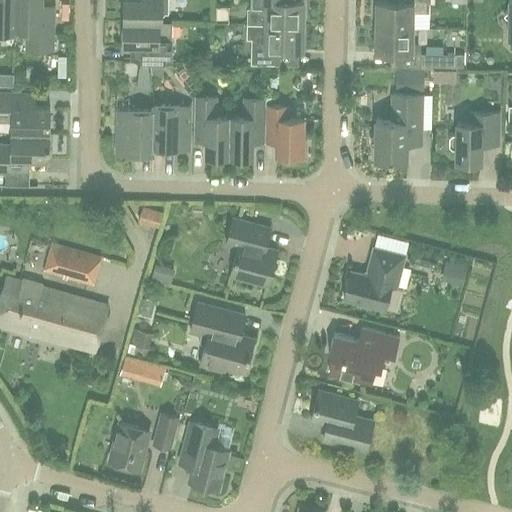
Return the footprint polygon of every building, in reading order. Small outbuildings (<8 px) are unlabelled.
[(0,0),(0,30),(16,31),(16,0),(0,0)] [(53,50),(54,20),(54,5),(42,4),(42,0),(16,0),(16,31),(16,29),(27,29),(27,38),(31,38),(31,49),(53,50)] [(124,0),(124,22),(160,22),(160,23),(162,23),(162,22),(162,17),(166,14),(169,14),(169,0),(124,0)] [(252,0),(252,9),(248,9),(248,24),(304,25),(304,0),(285,0),(252,0)] [(376,1),(376,27),(413,28),(414,13),(426,13),(426,3),(430,3),(430,0),(403,0),(404,2),(376,1)] [(173,26),(173,23),(162,22),(162,23),(160,23),(160,22),(124,22),(123,45),(139,45),(139,48),(141,51),(142,51),(142,61),(172,62),(173,26)] [(303,51),(304,25),(248,24),(248,25),(251,43),(251,64),(275,65),(275,50),(303,51)] [(413,54),(413,28),(376,27),(375,53),(413,54)] [(421,54),(421,68),(457,69),(457,55),(421,54)] [(166,80),(166,66),(153,66),(155,80),(166,80)] [(12,117),(12,133),(50,134),(50,108),(24,107),(24,93),(0,92),(0,107),(5,107),(5,117),(12,117)] [(408,130),(422,130),(422,94),(393,94),(392,120),(376,120),(376,135),(370,134),(370,145),(375,145),(375,160),(407,160),(408,130)] [(229,156),(230,116),(216,115),(217,97),(194,96),(194,126),(206,126),(205,156),(229,156)] [(254,127),(266,127),(266,105),(266,98),(244,97),(244,116),(230,116),(229,156),(253,157),(254,127)] [(153,155),(154,105),(153,105),(153,110),(117,110),(117,111),(118,111),(117,153),(116,153),(116,154),(153,155)] [(191,105),(154,105),(153,155),(154,155),(154,149),(184,150),(184,148),(183,148),(183,143),(190,129),(190,107),(191,107),(191,105)] [(289,106),(266,105),(266,127),(266,129),(278,129),(277,154),(290,154),(289,158),(306,158),(306,138),(302,138),(303,118),(288,118),(289,106)] [(499,112),(470,112),(470,122),(457,122),(456,134),(453,134),(450,137),(449,145),(452,148),(456,148),(456,162),(482,162),(482,145),(484,145),(488,140),(499,140),(499,112)] [(49,160),(50,134),(12,133),(11,144),(0,144),(0,172),(19,173),(19,159),(49,160)] [(145,207),(166,211),(169,197),(147,193),(145,207)] [(230,275),(268,285),(277,251),(263,247),(260,242),(265,226),(233,218),(227,243),(238,246),(230,275)] [(45,271),(93,284),(101,257),(52,243),(45,271)] [(350,271),(343,298),(385,309),(397,312),(403,289),(396,287),(404,256),(374,248),(368,272),(365,275),(350,271)] [(0,324),(96,352),(108,305),(7,277),(0,300),(0,324)] [(254,338),(240,334),(245,315),(198,302),(190,331),(201,334),(199,342),(201,344),(205,345),(200,364),(225,370),(226,366),(245,371),(254,338)] [(400,336),(362,326),(358,339),(334,333),(329,353),(334,354),(329,373),(372,384),(376,366),(381,367),(385,353),(395,356),(400,336)] [(147,359),(164,365),(168,352),(152,347),(147,359)] [(333,443),(365,451),(373,421),(354,416),(358,401),(319,391),(311,420),(334,426),(336,430),(333,443)] [(170,448),(178,417),(162,413),(154,444),(170,448)] [(189,481),(219,489),(229,450),(213,446),(215,439),(211,438),(214,427),(191,421),(183,448),(197,452),(189,481)] [(110,461),(139,469),(149,430),(120,422),(110,461)] [(89,492),(107,494),(109,482),(90,480),(89,492)]
